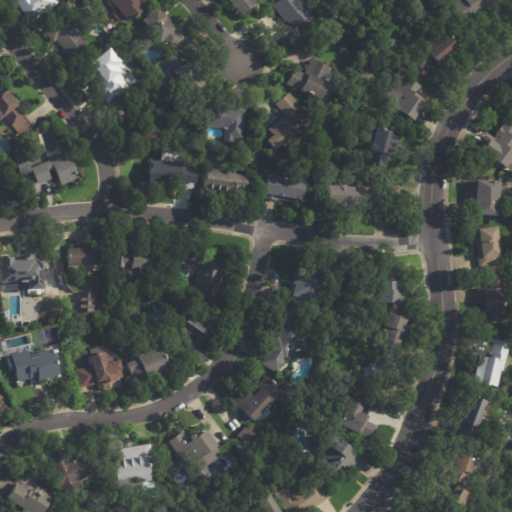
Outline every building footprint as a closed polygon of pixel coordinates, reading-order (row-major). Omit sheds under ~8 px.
[(52,0),(54,2),(27,21),(13,0),(52,0)] [(134,0),(140,8),(138,10),(139,11),(133,15),(135,17),(131,20),(130,19),(125,23),(108,0),(134,0)] [(225,0),(256,0),(237,15),(225,0)] [(278,13),(272,4),(277,0),(299,0),(312,18),(293,31),(287,23),(285,24),(278,13)] [(483,17),(461,30),(446,5),(454,0),(493,0),(498,7),(483,17)] [(168,48),(161,40),(157,43),(151,36),(147,40),(132,24),(154,5),(182,37),(168,48)] [(69,24),(90,50),(74,63),(56,40),(53,43),(45,33),(64,17),(69,24)] [(285,32),(291,45),(282,50),(275,37),(285,32)] [(439,63),(425,76),(410,59),(438,33),(441,37),(443,35),(445,38),(443,39),(453,50),(439,63)] [(121,66),(121,67),(116,72),(119,75),(119,76),(125,84),(107,100),(98,90),(100,88),(83,69),(106,49),(108,51),(109,50),(113,55),(111,56),(121,66)] [(176,85),(168,72),(170,71),(163,61),(175,53),(181,63),(186,60),(203,85),(185,97),(176,85)] [(321,89),(316,99),(297,90),(297,89),(286,84),(293,69),(302,73),(308,59),(329,69),(323,82),(324,82),(321,89)] [(417,93),(415,95),(422,100),(409,121),(389,108),(392,104),(382,98),(390,88),(394,90),(403,76),(420,87),(417,93)] [(0,90),(4,95),(5,94),(12,102),(11,103),(30,126),(20,135),(12,126),(11,127),(1,115),(0,115),(0,90)] [(273,125),(284,116),(275,104),(289,93),(317,129),(306,138),(302,134),(296,139),(298,141),(291,148),(273,125)] [(137,148),(121,127),(131,119),(139,129),(145,125),(136,114),(151,103),(169,125),(156,136),(154,134),(137,148)] [(223,140),(224,130),(217,130),(217,128),(202,127),(204,104),(229,106),(228,108),(240,109),(237,141),(223,140)] [(511,136),(511,168),(511,170),(505,166),(504,166),(503,167),(477,152),(486,138),(491,141),(499,126),(500,126),(503,120),(511,124),(511,134),(511,136)] [(392,135),(389,153),(382,152),(379,166),(367,164),(369,152),(363,151),(365,142),(368,143),(371,127),(393,130),(392,135)] [(262,141),(272,133),(280,143),(270,151),(262,141)] [(32,149),(37,162),(27,165),(30,171),(19,176),(11,157),(32,148),(32,149)] [(64,155),(75,179),(57,187),(50,170),(45,172),(49,179),(37,185),(30,168),(64,153),(64,155)] [(173,167),(194,169),(193,184),(166,182),(167,167),(173,167)] [(242,195),(229,193),(228,194),(203,190),(206,169),(233,174),(233,176),(245,178),(242,195)] [(275,201),(262,199),(266,175),(277,176),(277,171),(304,175),(299,203),(278,200),(278,201),(275,201)] [(493,183),(492,216),(471,215),(471,210),(467,210),(468,181),(493,182),(493,183)] [(363,188),(363,207),(348,206),(348,209),(323,208),(323,187),(334,187),(336,185),(340,185),(343,187),(363,188)] [(477,266),(472,230),(491,228),(493,243),(501,241),(504,264),(477,268),(477,266)] [(173,242),(189,245),(187,255),(209,258),(210,250),(221,252),(220,261),(221,261),(217,288),(221,288),(220,295),(194,291),(198,262),(186,260),(186,261),(171,259),(173,242)] [(118,245),(140,247),(140,250),(148,250),(146,271),(126,269),(126,276),(115,276),(115,268),(110,268),(111,245),(118,245)] [(89,265),(88,272),(69,271),(69,265),(65,265),(65,259),(63,259),(63,255),(65,255),(65,248),(89,249),(89,265)] [(33,259),(35,262),(35,265),(33,268),(34,288),(22,287),(22,288),(0,288),(0,255),(8,255),(8,258),(9,258),(9,256),(19,256),(19,253),(32,253),(32,259),(33,259)] [(399,291),(398,308),(373,306),(376,271),(400,272),(399,291)] [(289,284),(291,274),(317,281),(308,315),(290,310),(293,298),(288,297),(291,285),(289,284)] [(500,290),(498,290),(498,312),(509,312),(510,324),(491,324),(491,325),(487,325),(486,324),(479,324),(479,306),(474,306),(474,289),(486,289),(486,277),(500,276),(500,290)] [(92,308),(92,313),(75,313),(76,294),(92,294),(92,308)] [(199,344),(185,334),(183,337),(175,332),(192,308),(209,320),(208,322),(212,325),(199,344)] [(397,339),(391,357),(368,348),(381,313),(404,321),(397,339)] [(304,353),(295,349),(287,365),(283,363),(278,373),(260,364),(265,354),(262,352),(272,332),(275,334),(282,321),(318,338),(309,356),(304,353)] [(504,351),(503,359),(498,358),(498,362),(500,362),(499,372),(494,371),(491,389),(472,386),(472,383),(468,382),(472,358),(476,358),(485,359),(485,355),(487,355),(489,344),(486,343),(487,340),(505,343),(504,351)] [(159,371),(142,379),(140,375),(132,379),(125,364),(134,359),(132,355),(154,345),(158,354),(159,354),(161,358),(160,358),(165,369),(159,371)] [(55,375),(55,377),(50,379),(51,381),(37,384),(36,381),(30,382),(29,379),(16,382),(13,372),(10,373),(7,360),(12,359),(11,355),(25,351),(26,356),(34,354),(33,353),(49,350),(55,375)] [(110,362),(112,361),(114,370),(116,369),(118,378),(105,381),(106,383),(105,383),(106,387),(96,390),(94,383),(91,384),(92,385),(80,388),(75,370),(87,367),(84,357),(87,356),(87,355),(91,354),(91,355),(97,353),(100,364),(110,362)] [(402,370),(395,385),(387,381),(386,381),(386,383),(362,387),(359,369),(386,364),(387,366),(403,369),(402,370)] [(278,402),(272,398),(253,421),(232,404),(245,388),(251,392),(265,375),(273,382),(272,383),(285,394),(278,402)] [(481,402),(469,441),(455,437),(459,426),(454,424),(462,397),(464,397),(465,396),(468,397),(468,398),(481,402)] [(359,405),(355,414),(365,419),(364,422),(376,428),(370,441),(358,435),(357,437),(333,424),(335,421),(333,420),(335,415),(337,416),(345,398),(359,405)] [(237,435),(236,434),(245,426),(260,441),(251,450),(237,435)] [(203,433),(219,454),(206,465),(211,471),(199,481),(168,440),(180,431),(185,437),(190,433),(192,436),(200,429),(203,433)] [(359,458),(345,479),(337,474),(334,479),(315,466),(326,450),(318,444),(325,435),(359,458)] [(149,480),(150,485),(114,491),(109,463),(115,462),(113,451),(144,445),(144,446),(147,446),(149,455),(145,456),(146,461),(142,462),(143,469),(147,468),(149,480)] [(444,482),(452,452),(469,457),(461,487),(444,482)] [(50,466),(49,465),(66,457),(68,462),(79,457),(89,479),(62,492),(50,466)] [(321,486),(329,497),(308,511),(284,511),(273,496),(284,487),(289,494),(313,476),(321,486)] [(18,492),(22,494),(24,491),(27,493),(28,492),(32,495),(34,492),(46,499),(38,511),(20,511),(1,501),(9,487),(18,492)] [(442,497),(450,487),(464,497),(453,511),(451,511),(438,503),(442,497)] [(274,510),(275,511),(258,511),(250,499),(261,491),(274,510)]
